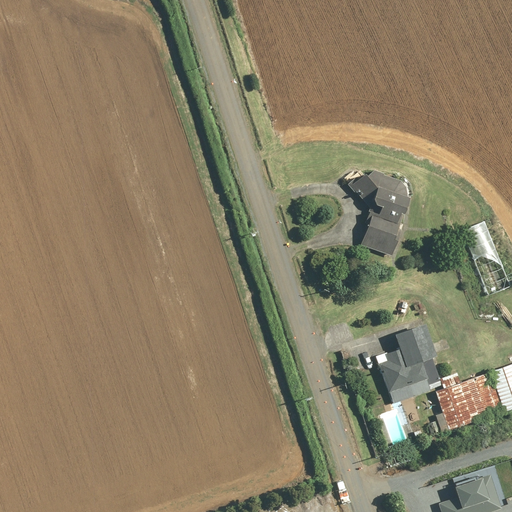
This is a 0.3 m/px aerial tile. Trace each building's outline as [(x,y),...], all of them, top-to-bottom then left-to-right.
[(385,255),(398,225),(403,215),(399,213),(410,187),(371,169),(348,184),(368,206),(361,223),(367,225),(358,243),(385,255)] [(510,286),(484,222),(461,231),(487,295),(510,286)] [(441,383),(422,326),(393,335),(398,348),(375,356),(391,403),(430,390),(428,387),(441,383)] [(501,410),(502,413),(511,409),(511,363),(487,372),(459,383),(456,373),(440,379),(442,383),(440,384),(434,392),(442,412),(435,415),(441,432),(501,410)] [(489,511),(499,509),(488,475),(452,487),(456,497),(437,503),(439,511),(489,511)]
